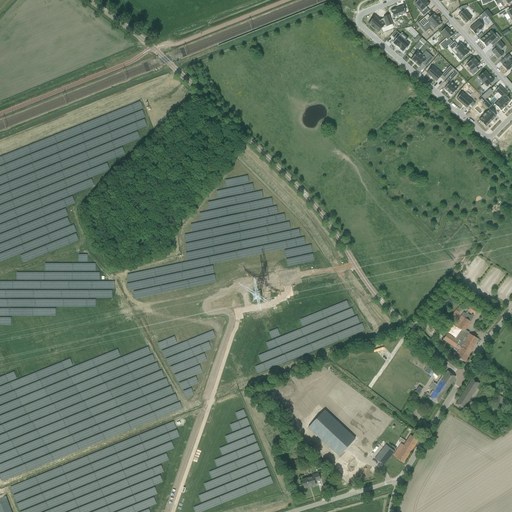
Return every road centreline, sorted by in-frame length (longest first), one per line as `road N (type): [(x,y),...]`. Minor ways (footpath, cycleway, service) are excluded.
road 1 (unclassified): [(462,375),(378,298),(299,188),(153,48),(90,0)]
road 2 (residential): [(395,0),(363,12),(359,24),(490,138)]
road 3 (unclassified): [(398,484),(462,375)]
